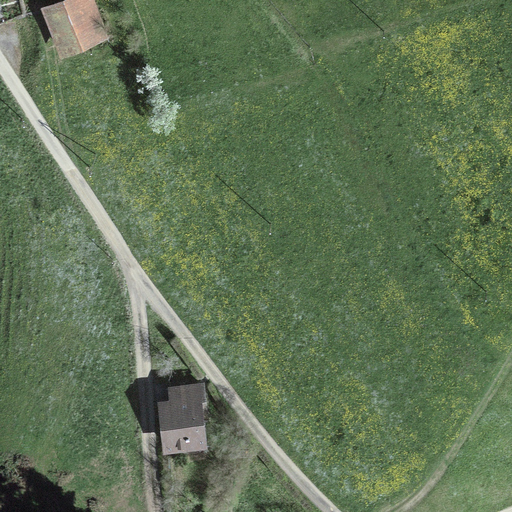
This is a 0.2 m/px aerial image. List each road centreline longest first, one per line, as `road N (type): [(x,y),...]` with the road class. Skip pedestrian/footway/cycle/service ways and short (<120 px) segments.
road 1 (track): [(0,56),(163,311),(281,461),(332,511)]
road 2 (track): [(136,269),(153,511)]
road 3 (track): [(511,355),(450,457),(396,511)]
